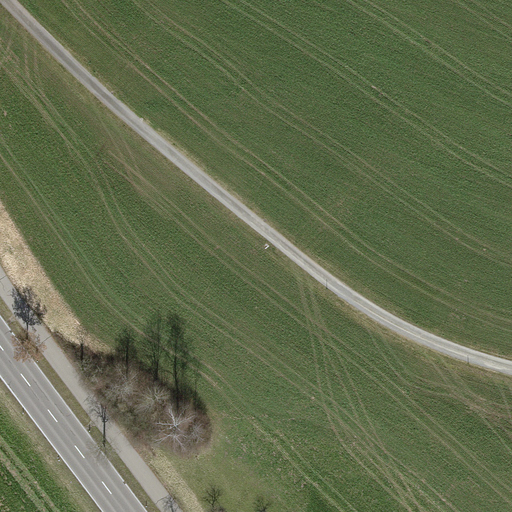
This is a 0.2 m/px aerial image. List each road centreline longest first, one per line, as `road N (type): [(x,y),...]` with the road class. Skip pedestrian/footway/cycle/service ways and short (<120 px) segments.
road 1 (track): [(511,368),(435,343),(349,296),(145,131),(6,0)]
road 2 (secondary): [(124,511),(0,345)]
